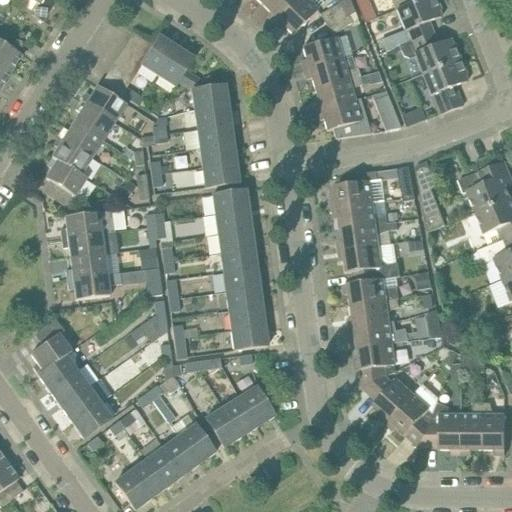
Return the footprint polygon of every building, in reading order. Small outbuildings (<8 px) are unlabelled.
[(30,0),(38,5),(31,16),(43,23),(57,1),(55,0),(30,0)] [(267,0),(262,6),(270,14),(266,17),(273,24),(297,0),(267,0)] [(306,0),(297,0),(273,24),(280,31),(284,28),(293,36),(317,11),(306,0)] [(340,3),(346,13),(349,17),(355,13),(349,0),(334,0),(337,5),(340,3)] [(367,0),(355,0),(358,5),(363,18),(373,13),(367,0)] [(392,0),(396,11),(420,1),(419,0),(392,0)] [(420,1),(396,11),(404,31),(409,43),(433,34),(428,23),(441,18),(438,12),(440,11),(435,0),(421,0),(420,1)] [(340,3),(337,5),(320,15),(326,25),(346,13),(340,3)] [(349,17),(346,13),(326,25),(332,35),(353,23),(349,17)] [(133,34),(127,44),(147,57),(153,47),(133,34)] [(437,45),(433,34),(409,43),(399,47),(403,57),(409,60),(415,57),(422,76),(460,61),(454,45),(452,46),(449,40),(437,45)] [(153,47),(147,57),(140,66),(157,77),(176,48),(159,38),(153,47)] [(301,62),(303,71),(342,60),(336,39),(302,49),(305,60),(301,62)] [(0,42),(0,66),(11,73),(21,56),(4,46),(0,42)] [(120,54),(140,67),(140,66),(147,57),(127,44),(120,54)] [(178,82),(185,87),(192,76),(185,72),(193,59),(176,48),(157,77),(174,88),(178,82)] [(120,54),(114,64),(134,77),(140,67),(120,54)] [(314,90),(360,77),(357,70),(345,70),(342,60),(303,71),(306,81),(311,79),(314,90)] [(466,76),(460,61),(422,76),(435,109),(459,99),(454,87),(466,83),(464,77),(466,76)] [(107,74),(128,87),(134,77),(114,64),(107,74)] [(0,66),(0,89),(0,90),(11,73),(0,66)] [(128,87),(107,74),(101,83),(121,96),(127,88),(128,87)] [(367,75),(360,77),(361,81),(362,85),(362,86),(370,83),(367,75)] [(194,111),(227,106),(225,87),(211,89),(192,76),(185,87),(192,91),(191,91),(194,111)] [(316,113),(354,101),(351,91),(362,85),(361,81),(360,77),(314,90),(318,102),(313,103),(316,113)] [(85,95),(80,102),(114,124),(126,106),(97,88),(90,98),(85,95)] [(127,88),(121,96),(138,107),(143,99),(127,88)] [(389,101),(386,92),(372,98),(384,132),(400,129),(389,101)] [(337,140),(364,136),(354,101),(316,113),(318,122),(323,121),(327,132),(334,130),(337,140)] [(103,142),(114,124),(80,102),(75,110),(80,113),(74,123),(103,142)] [(196,131),(230,126),(227,106),(194,111),(196,131)] [(92,159),(103,142),(74,123),(68,133),(63,130),(58,137),(92,159)] [(151,128),(152,137),(166,135),(165,126),(151,128)] [(233,145),(230,126),(196,131),(199,150),(233,145)] [(166,135),(152,137),(153,145),(167,143),(166,135)] [(58,149),(52,158),(86,180),(81,176),(92,159),(58,137),(53,145),(58,149)] [(154,147),(153,145),(152,137),(140,139),(142,149),(154,147)] [(199,150),(202,170),(236,165),(233,145),(199,150)] [(143,166),(142,152),(133,153),(135,167),(143,166)] [(86,180),(52,158),(47,166),(52,169),(45,180),(49,182),(42,192),(64,207),(71,196),(74,198),(86,180)] [(148,164),(150,176),(161,175),(159,162),(148,164)] [(420,194),(431,190),(436,189),(426,162),(414,165),(420,194)] [(467,192),(476,214),(511,200),(502,179),(510,176),(504,163),(457,182),(462,194),(467,192)] [(238,185),(236,165),(202,170),(205,189),(238,185)] [(413,201),(409,168),(397,170),(402,203),(413,201)] [(331,201),(333,210),(385,203),(382,181),(378,182),(377,173),(357,176),(358,184),(335,188),(336,200),(331,201)] [(163,187),(161,175),(150,176),(152,189),(163,187)] [(136,190),(147,188),(146,176),(135,178),(136,190)] [(127,181),(119,193),(128,198),(135,186),(127,181)] [(149,200),(147,188),(136,190),(138,202),(149,200)] [(431,190),(420,194),(427,233),(445,226),(431,190)] [(214,216),(248,211),(245,192),(212,196),(214,216)] [(511,203),(511,200),(476,214),(484,236),(497,231),(501,242),(477,252),(477,253),(511,238),(511,203)] [(373,205),(333,210),(334,220),(339,219),(341,231),(387,224),(386,217),(374,215),(373,205)] [(214,216),(217,235),(251,231),(248,211),(214,216)] [(61,240),(101,235),(114,233),(111,212),(64,218),(66,230),(60,231),(61,240)] [(398,213),(386,214),(387,217),(386,217),(387,224),(397,223),(399,223),(398,213)] [(163,214),(154,215),(156,228),(165,226),(163,214)] [(144,216),(146,229),(156,228),(154,215),(144,216)] [(337,243),(339,253),(378,247),(377,237),(388,232),(398,231),(397,223),(387,224),(341,231),(342,242),(337,243)] [(165,226),(156,228),(157,240),(166,239),(165,226)] [(147,241),(157,240),(156,228),(146,229),(147,241)] [(251,231),(217,235),(220,255),(253,250),(251,231)] [(68,248),(70,260),(104,255),(101,235),(61,240),(62,249),(68,248)] [(494,260),(502,282),(511,277),(511,238),(477,253),(482,265),(494,260)] [(422,242),(408,244),(409,252),(424,250),(422,242)] [(172,258),(170,243),(160,244),(162,259),(172,258)] [(380,258),(378,247),(339,253),(340,263),(345,262),(347,274),(353,273),(355,284),(383,280),(399,278),(397,264),(386,265),(380,258)] [(155,249),(139,251),(141,270),(158,268),(156,256),(155,249)] [(220,255),(222,274),(256,269),(253,250),(220,255)] [(104,255),(70,260),(71,271),(65,272),(66,281),(106,276),(104,255)] [(162,259),(164,275),(174,273),(172,258),(162,259)] [(160,282),(158,269),(148,270),(150,283),(160,282)] [(256,269),(222,274),(225,294),(259,289),(256,269)] [(431,289),(428,274),(414,276),(417,292),(431,289)] [(106,276),(66,281),(68,290),(74,290),(75,302),(109,297),(108,287),(120,285),(119,275),(106,277),(106,276)] [(511,303),(511,277),(502,282),(511,304),(511,303)] [(384,289),(383,280),(355,284),(343,286),(345,296),(350,295),(351,307),(398,300),(396,287),(384,289)] [(162,295),(160,282),(150,283),(146,284),(148,297),(162,295)] [(166,289),(168,302),(178,300),(176,288),(166,289)] [(262,308),(259,289),(225,294),(228,313),(262,308)] [(431,296),(421,297),(423,310),(433,309),(431,296)] [(180,312),(178,300),(168,302),(170,314),(180,312)] [(349,329),(389,323),(388,313),(399,308),(398,300),(351,307),(353,319),(348,319),(349,329)] [(163,302),(153,303),(155,315),(165,314),(163,302)] [(228,313),(230,333),(264,328),(262,308),(228,313)] [(442,339),(437,312),(424,315),(429,340),(442,339)] [(165,314),(155,315),(157,327),(166,326),(165,314)] [(155,315),(139,327),(144,335),(145,336),(157,327),(155,315)] [(32,369),(38,377),(71,353),(59,336),(63,333),(56,322),(34,337),(42,347),(30,355),(37,365),(32,369)] [(391,334),(389,323),(349,329),(351,339),(356,338),(357,350),(392,345),(404,343),(403,336),(391,334)] [(173,340),(184,339),(183,327),(172,328),(173,340)] [(264,328),(230,333),(233,352),(267,347),(264,328)] [(184,339),(173,340),(175,352),(186,351),(184,339)] [(363,390),(386,378),(384,368),(395,367),(392,345),(357,350),(359,362),(354,362),(355,372),(360,372),(363,390)] [(161,364),(171,363),(169,346),(159,347),(161,364)] [(49,392),(77,372),(66,357),(71,353),(38,377),(49,392)] [(457,354),(453,353),(444,363),(451,369),(457,354)] [(485,368),(460,355),(460,373),(484,374),(485,368)] [(252,366),(251,356),(238,357),(239,367),(252,366)] [(196,363),(198,373),(221,369),(219,359),(196,363)] [(171,363),(161,364),(163,382),(173,375),(172,367),(171,363)] [(186,375),(198,373),(196,363),(184,365),(186,375)] [(178,366),(172,367),(173,375),(173,377),(181,376),(180,366),(178,366)] [(88,388),(77,372),(49,392),(60,408),(88,388)] [(386,426),(412,395),(396,381),(393,385),(386,378),(363,390),(377,403),(373,407),(382,415),(379,419),(386,426)] [(147,396),(152,402),(175,385),(170,379),(147,396)] [(413,395),(412,395),(386,426),(393,432),(397,428),(420,449),(437,404),(438,401),(422,386),(413,395)] [(72,424),(100,404),(88,388),(60,408),(72,424)] [(239,399),(257,428),(274,417),(256,388),(239,399)] [(142,410),(152,402),(147,396),(137,403),(142,410)] [(239,399),(222,410),(240,438),(257,428),(239,399)] [(100,404),(72,424),(83,440),(111,420),(100,404)] [(437,404),(420,449),(439,449),(439,451),(451,451),(451,456),(461,456),(461,416),(448,416),(449,409),(437,404)] [(483,451),(483,404),(475,404),(472,416),(461,416),(461,456),(471,456),(471,451),(483,451)] [(483,404),(483,451),(494,451),(494,456),(505,456),(505,416),(494,416),(491,404),(483,404)] [(240,438),(222,410),(205,420),(223,449),(240,438)] [(129,415),(119,422),(124,430),(134,423),(135,423),(129,415)] [(119,422),(109,429),(114,437),(124,430),(119,422)] [(194,426),(178,438),(198,465),(214,454),(194,426)] [(102,446),(97,438),(87,446),(92,453),(102,446)] [(178,438),(162,449),(182,477),(198,465),(178,438)] [(146,461),(166,488),(182,477),(162,449),(146,461)] [(146,461),(130,472),(150,500),(166,488),(146,461)] [(0,493),(15,482),(18,480),(6,464),(0,468),(0,493)] [(150,500),(130,472),(114,484),(134,511),(150,500)] [(6,504),(23,492),(15,482),(0,493),(0,503),(2,507),(6,504)]
